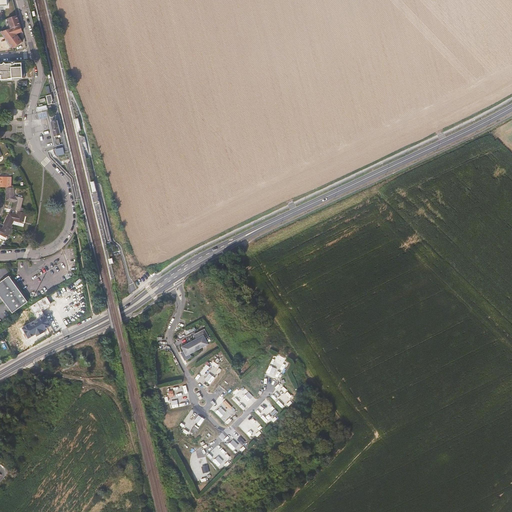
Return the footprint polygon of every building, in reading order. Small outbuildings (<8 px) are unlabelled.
[(0,32),(12,48),(15,46),(22,42),(15,34),(22,32),(16,15),(7,18),(10,28),(7,29),(1,31),(0,30),(0,32)] [(0,80),(25,78),(24,63),(21,63),(14,64),(14,62),(10,62),(10,64),(0,64),(0,80)] [(54,136),(61,134),(60,128),(58,119),(54,120),(51,120),(50,121),(52,130),(54,136)] [(57,156),(65,153),(63,147),(55,149),(57,156)] [(12,209),(17,211),(20,211),(23,198),(14,195),(14,187),(7,187),(6,187),(6,200),(13,202),(13,203),(14,203),(14,205),(12,205),(12,209)] [(20,211),(17,211),(17,214),(9,212),(3,224),(4,225),(11,228),(14,221),(23,223),(25,213),(20,211)] [(0,226),(0,234),(7,238),(11,228),(4,225),(2,228),(0,226)] [(27,302),(8,275),(0,280),(0,296),(12,313),(27,302)] [(49,302),(45,295),(38,298),(43,305),(49,302)] [(43,330),(51,325),(46,315),(37,319),(41,325),(43,330)] [(30,343),(46,333),(43,330),(41,325),(25,334),(30,343)] [(194,335),(197,340),(205,336),(207,339),(210,337),(206,330),(194,335)] [(205,336),(197,340),(183,347),(188,356),(210,345),(207,339),(205,336)] [(212,372),(214,369),(207,363),(204,366),(212,372)] [(233,400),(239,406),(244,400),(239,395),(233,400)] [(201,470),(208,469),(206,462),(199,464),(201,470)]
